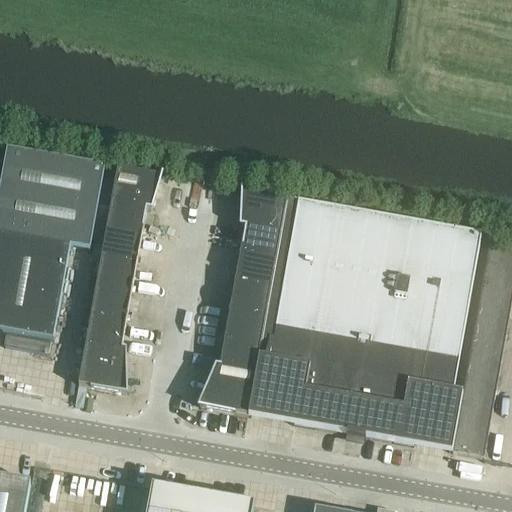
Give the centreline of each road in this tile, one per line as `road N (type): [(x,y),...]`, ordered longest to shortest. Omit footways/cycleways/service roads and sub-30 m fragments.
road 1 (unclassified): [(511,507),(148,448)]
road 2 (unclassified): [(148,448),(190,223)]
road 3 (unclassified): [(148,448),(0,421)]
